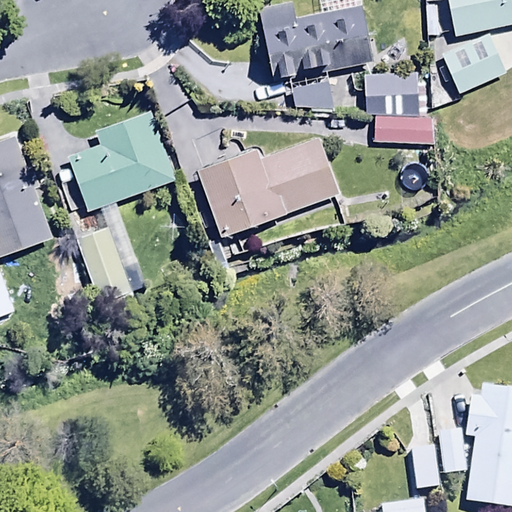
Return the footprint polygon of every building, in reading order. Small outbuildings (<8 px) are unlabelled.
[(511,0),(446,0),(453,39),(511,28),(511,0)] [(271,86),(287,83),(293,113),(332,116),(324,75),(368,66),(358,11),(294,24),(290,5),(256,12),(271,86)] [(487,38),(438,59),(455,100),(504,79),(487,38)] [(373,120),(424,121),(424,77),(363,77),(362,120),(373,120)] [(174,185),(149,116),(96,136),(100,149),(65,162),(85,217),(174,185)] [(424,121),(373,120),(373,149),(430,149),(430,121),(424,121)] [(194,173),(217,242),(337,200),(316,141),(259,161),(256,151),(194,173)] [(0,260),(49,242),(12,143),(0,147),(0,260)] [(134,310),(106,231),(75,242),(103,321),(134,310)] [(0,319),(13,316),(0,278),(0,319)] [(502,511),(511,511),(511,395),(479,391),(478,403),(467,402),(463,442),(471,443),(463,508),(502,511)] [(458,435),(437,437),(441,479),(462,477),(458,435)] [(430,452),(410,454),(416,494),(435,492),(430,452)] [(422,511),(422,502),(380,506),(380,511),(422,511)]
